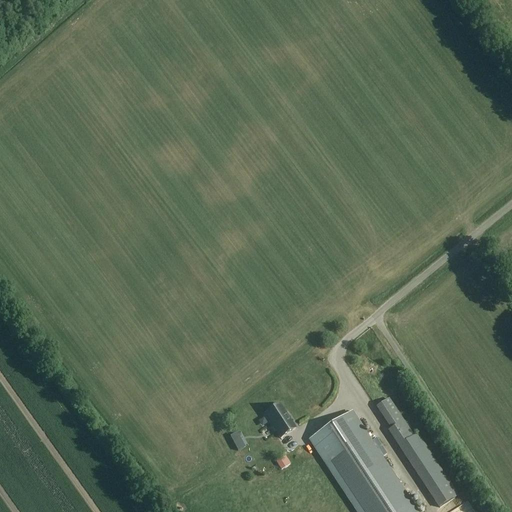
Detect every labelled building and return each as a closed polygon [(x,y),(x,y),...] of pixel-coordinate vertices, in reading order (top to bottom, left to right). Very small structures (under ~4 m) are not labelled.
[(394,248),(386,256),(392,262),(396,258),(401,262),(404,258),(394,248)] [(386,260),(376,263),(379,270),(388,267),(386,260)] [(391,430),(388,432),(439,509),(458,497),(417,435),(413,437),(388,400),(376,408),(391,430)] [(265,415),(280,439),(295,429),(280,406),(265,415)] [(310,440),(356,511),(416,511),(351,413),(310,440)] [(276,463),(277,465),(281,471),(291,465),(285,457),(283,458),(276,463)]
